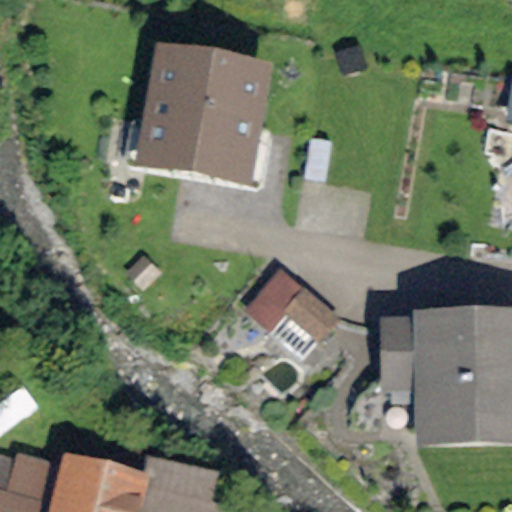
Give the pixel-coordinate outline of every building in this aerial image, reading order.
[(511,0),(465,0),(511,9),(511,0)] [(253,194),(270,74),(230,68),(157,58),(139,177),(253,194)] [(281,274),(246,313),(304,365),(340,325),(281,274)] [(511,452),(511,324),(377,324),(377,400),(414,400),(413,452),(511,452)] [(0,455),(0,511),(131,511),(137,489),(0,455)] [(144,461),(137,489),(131,511),(215,511),(209,510),(215,478),(144,461)]
